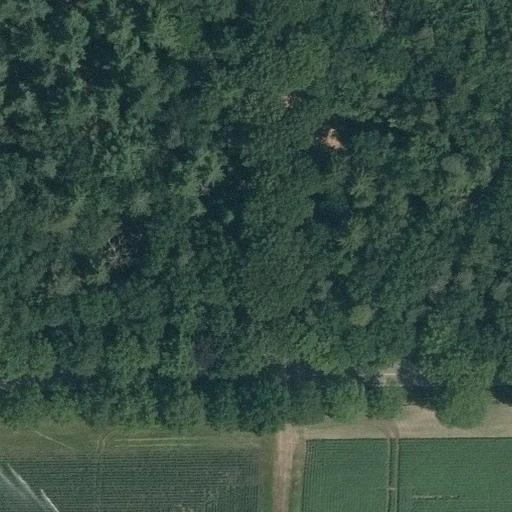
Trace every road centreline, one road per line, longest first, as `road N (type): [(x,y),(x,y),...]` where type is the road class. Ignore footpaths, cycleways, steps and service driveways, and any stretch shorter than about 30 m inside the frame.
road 1 (tertiary): [(511,374),(0,379)]
road 2 (track): [(273,301),(280,0)]
road 3 (track): [(278,511),(284,402),(272,376),(273,301)]
